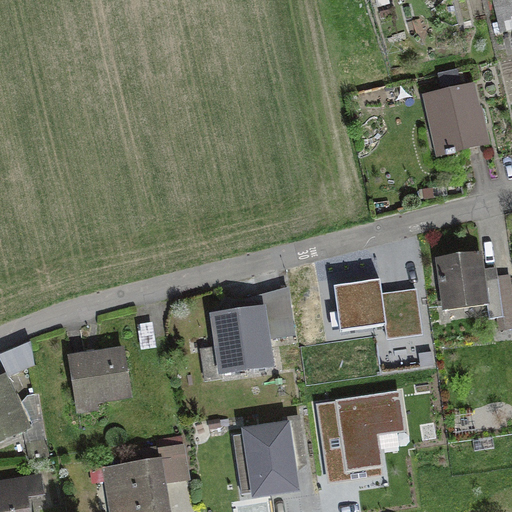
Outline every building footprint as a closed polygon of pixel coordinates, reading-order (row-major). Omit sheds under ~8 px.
[(511,0),(492,0),(500,28),(511,25),(511,0)] [(472,88),(425,98),(437,155),(484,145),(472,88)] [(479,258),(436,264),(443,310),(483,304),(485,321),(498,319),(499,329),(511,327),(511,312),(506,276),(482,279),(479,258)] [(381,282),(330,288),(336,336),(387,329),(388,343),(426,338),(421,294),(383,299),(381,282)] [(262,312),(215,319),(210,319),(217,374),(270,367),(262,312)] [(31,343),(0,354),(0,355),(8,377),(32,367),(31,343)] [(123,355),(71,362),(77,404),(128,397),(123,355)] [(4,384),(0,385),(0,441),(25,429),(4,384)] [(399,394),(318,405),(329,481),(382,473),(376,432),(404,428),(399,394)] [(252,457),(257,493),(294,488),(287,436),(302,434),(299,417),(284,419),(286,428),(234,435),(237,460),(252,457)] [(48,442),(28,444),(29,460),(49,459),(48,442)] [(142,467),(107,471),(111,511),(166,511),(163,486),(189,483),(185,447),(140,452),(142,467)] [(37,478),(0,484),(0,511),(26,511),(24,500),(40,497),(37,478)]
